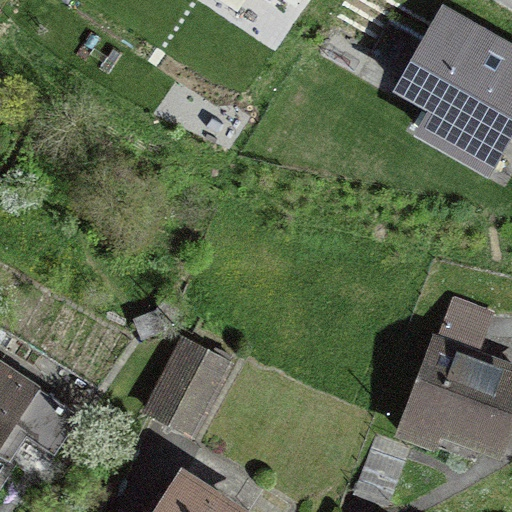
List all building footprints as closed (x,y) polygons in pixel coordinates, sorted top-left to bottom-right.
[(511,56),(439,15),(399,86),(433,106),(420,128),(491,169),(511,132),(511,56)] [(161,311),(132,321),(140,343),(168,334),(161,311)] [(196,442),(235,363),(181,336),(142,416),(196,442)] [(502,452),(511,425),(511,375),(497,370),(435,345),(403,428),(435,440),(440,428),(502,452)] [(0,363),(0,491),(18,464),(43,480),(83,417),(0,363)] [(387,508),(410,446),(377,434),(354,495),(387,508)] [(242,511),(181,473),(155,511),(242,511)]
